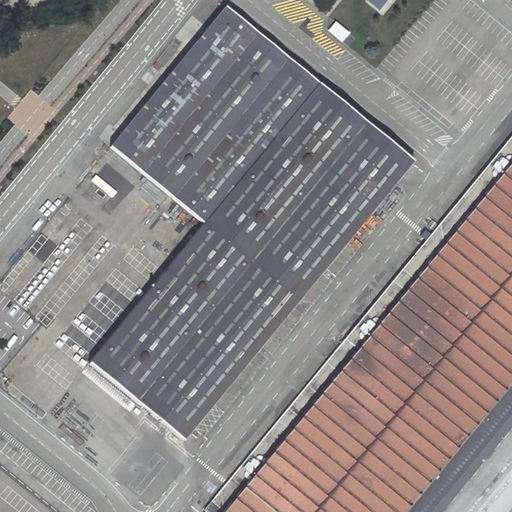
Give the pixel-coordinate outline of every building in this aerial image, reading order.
[(367,0),(366,1),(378,11),(387,0),(367,0)] [(318,83),(225,7),(110,147),(203,223),(318,83)] [(318,83),(203,223),(88,363),(182,440),(193,427),(364,219),(412,161),(318,83)] [(511,146),(507,142),(228,481),(202,511),(402,511),(511,379),(511,146)] [(511,379),(402,511),(506,511),(510,507),(511,504),(511,379)]
